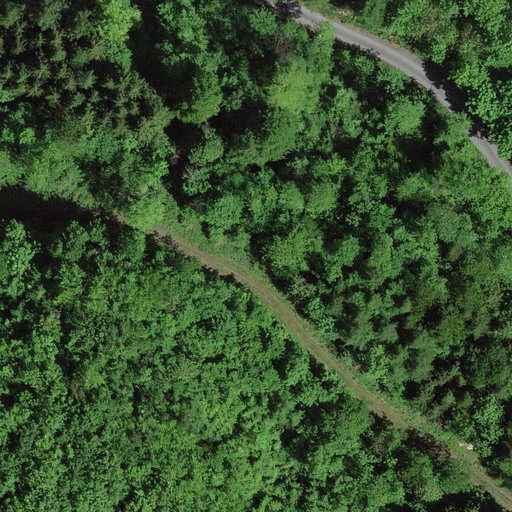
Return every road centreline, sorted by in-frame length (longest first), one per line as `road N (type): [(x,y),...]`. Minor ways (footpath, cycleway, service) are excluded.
road 1 (track): [(511,503),(146,236),(0,210)]
road 2 (track): [(274,0),(435,75),(490,171),(511,187)]
